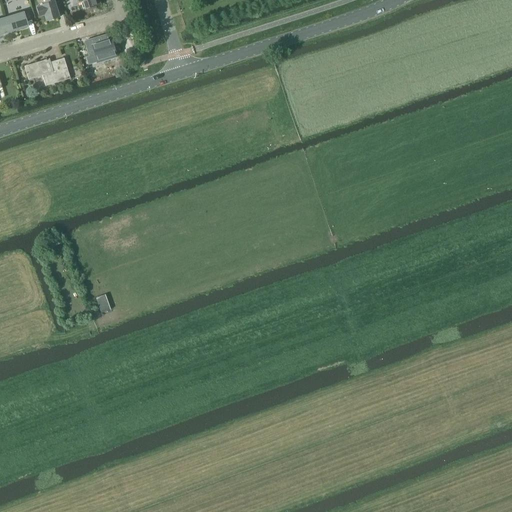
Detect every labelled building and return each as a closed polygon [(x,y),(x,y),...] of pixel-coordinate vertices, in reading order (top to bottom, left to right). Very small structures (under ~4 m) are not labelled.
[(55,5),(60,3),(58,0),(44,0),(46,5),(41,6),(42,7),(37,9),(39,17),(44,16),(46,22),(59,18),(55,5)] [(98,0),(76,0),(78,3),(83,2),(85,10),(100,5),(98,0)] [(25,21),(30,20),(28,12),(5,19),(10,33),(27,28),(25,21)] [(0,35),(10,33),(5,19),(0,20),(0,35)] [(105,36),(84,42),(89,57),(89,58),(94,56),(97,63),(97,64),(103,62),(102,60),(115,56),(110,41),(107,42),(105,36)] [(48,60),(24,67),(28,81),(41,76),(45,87),(69,79),(63,59),(50,63),(48,60)]
